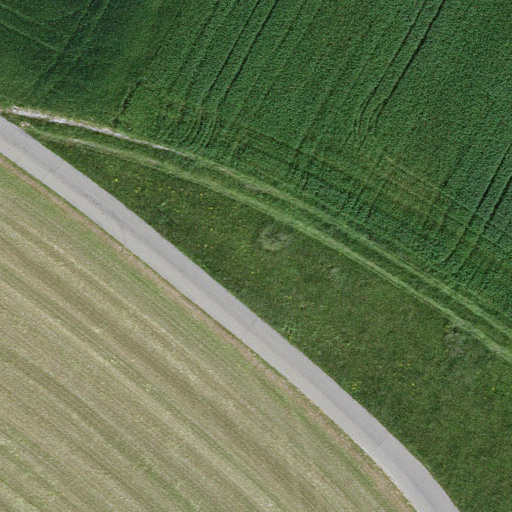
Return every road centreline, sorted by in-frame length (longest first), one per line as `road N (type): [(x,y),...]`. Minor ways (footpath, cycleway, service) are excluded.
road 1 (unclassified): [(0,133),(141,234),(408,468),(435,511)]
road 2 (track): [(0,126),(38,122),(164,153),(362,247),(511,346)]
